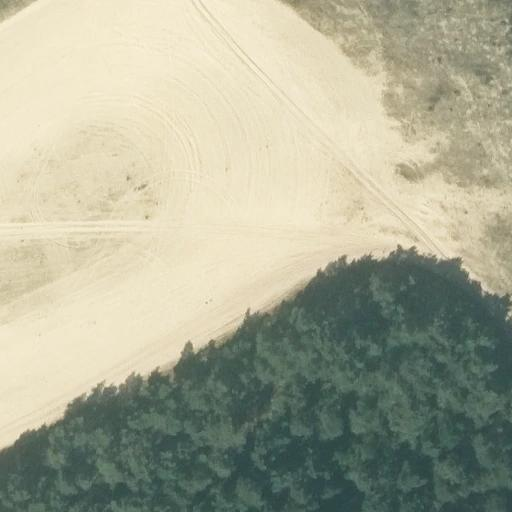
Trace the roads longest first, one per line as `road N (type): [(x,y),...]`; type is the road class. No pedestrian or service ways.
road 1 (track): [(489,294),(402,254),(293,242),(0,267)]
road 2 (track): [(511,326),(489,294),(216,38),(192,0)]
road 3 (track): [(122,0),(0,144)]
